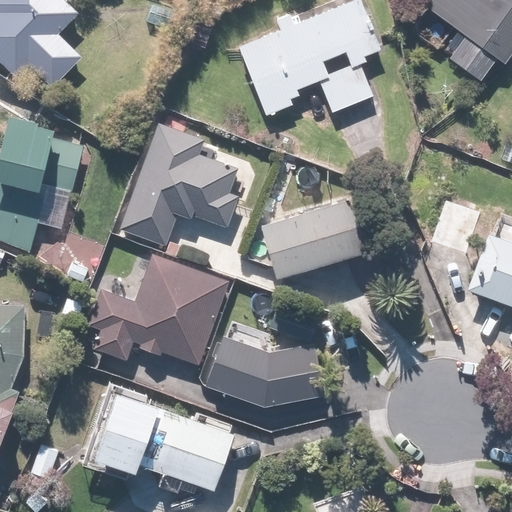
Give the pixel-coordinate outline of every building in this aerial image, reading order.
[(0,0),(0,55),(20,76),(35,62),(56,84),(85,56),(64,35),(87,12),(75,0),(0,0)] [(278,31),(239,47),(263,113),(291,103),(289,98),(299,95),(296,89),(319,81),(330,111),(372,96),(360,61),(379,54),(360,0),(351,0),(299,18),(296,9),(273,17),(278,31)] [(440,48),(457,22),(470,31),(456,52),(487,73),(501,53),(510,60),(511,57),(511,0),(434,0),(432,5),(414,31),(440,48)] [(6,162),(0,160),(0,236),(34,246),(69,124),(20,110),(6,162)] [(213,138),(166,119),(122,224),(168,243),(183,208),(227,226),(242,192),(232,188),(240,168),(206,154),(213,138)] [(359,193),(268,218),(283,270),(374,245),(359,193)] [(486,210),(449,198),(435,242),(471,254),(486,210)] [(511,235),(495,229),(473,285),(511,299),(511,235)] [(232,278),(156,251),(141,296),(102,282),(82,338),(130,355),(137,336),(203,360),(232,278)] [(19,383),(28,357),(30,301),(0,299),(0,442),(8,446),(29,386),(19,383)] [(281,301),(272,324),(313,339),(321,316),(281,301)] [(274,348),(233,327),(213,379),(265,399),(265,401),(278,402),(277,399),(328,391),(319,340),(274,348)] [(157,391),(114,378),(86,459),(136,478),(144,457),(220,486),(241,430),(154,397),(157,391)]
